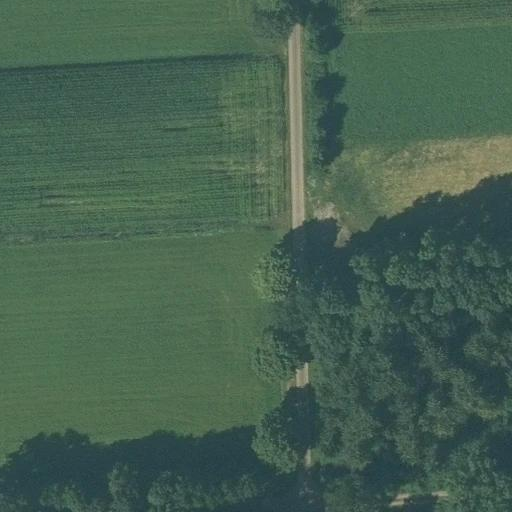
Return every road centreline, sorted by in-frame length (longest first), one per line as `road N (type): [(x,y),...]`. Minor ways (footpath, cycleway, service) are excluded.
road 1 (unclassified): [(295,0),(318,503)]
road 2 (track): [(318,503),(511,491)]
road 3 (unclassified): [(318,503),(165,511)]
